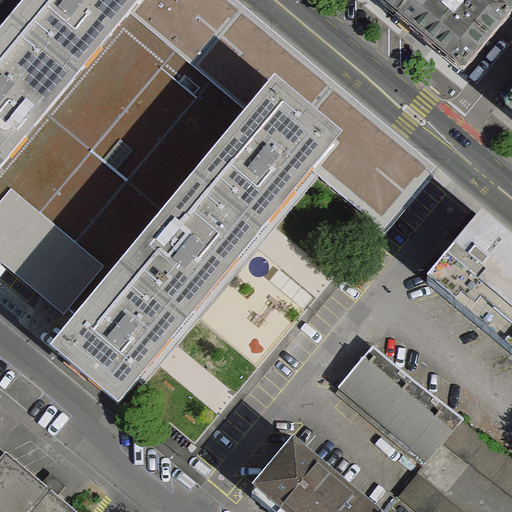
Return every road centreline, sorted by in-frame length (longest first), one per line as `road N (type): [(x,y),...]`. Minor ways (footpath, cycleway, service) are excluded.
road 1 (tertiary): [(511,190),(288,0)]
road 2 (residential): [(0,341),(73,402),(86,436),(178,511)]
